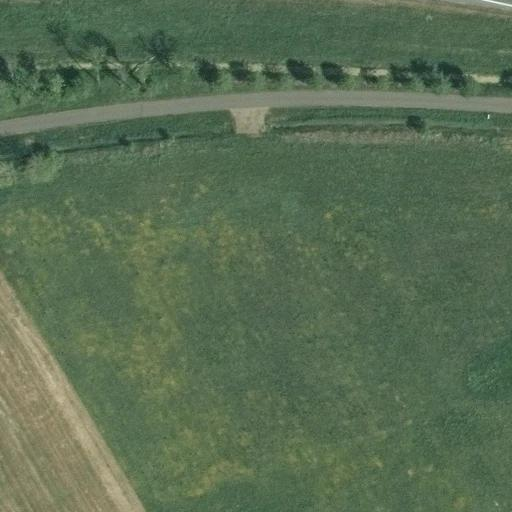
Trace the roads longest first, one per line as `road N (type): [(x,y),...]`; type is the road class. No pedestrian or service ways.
road 1 (unclassified): [(0,127),(220,103),(391,98)]
road 2 (unclassified): [(511,107),(391,98)]
